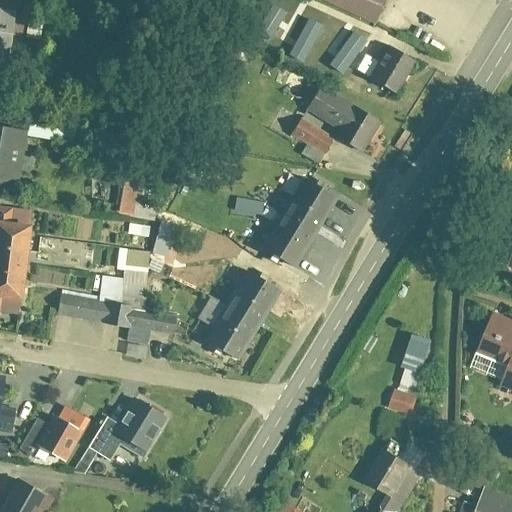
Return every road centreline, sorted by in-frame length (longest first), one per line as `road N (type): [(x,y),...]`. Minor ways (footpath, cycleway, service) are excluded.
road 1 (tertiary): [(289,400),(511,53)]
road 2 (residential): [(0,351),(289,400)]
road 3 (tertiary): [(221,511),(289,400)]
